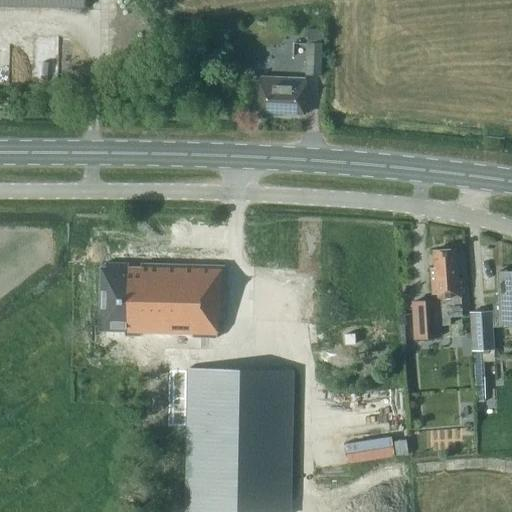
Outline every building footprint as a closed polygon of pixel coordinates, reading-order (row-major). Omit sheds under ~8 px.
[(0,0),(0,7),(85,11),(85,0),(0,0)] [(305,76),(320,77),(322,45),(306,44),(305,76)] [(257,113),(304,115),(305,78),(258,77),(257,113)] [(459,293),(462,292),(462,279),(458,279),(456,249),(433,251),(434,269),(429,269),(431,295),(434,295),(435,301),(412,303),(414,339),(438,337),(437,326),(448,325),(447,314),(461,313),(459,293)] [(223,307),(224,267),(105,264),(105,268),(101,268),(99,331),(124,331),(124,336),(217,338),(218,307),(223,307)] [(491,298),(491,312),(491,316),(492,316),(500,316),(500,326),(511,325),(511,271),(499,272),(500,298),(491,298)] [(492,316),(491,316),(491,312),(470,313),(471,351),(481,350),(494,349),(492,316)] [(345,335),(345,346),(356,345),(355,335),(345,335)] [(483,362),(482,362),(481,350),(471,351),(473,379),(484,378),(483,362)] [(188,370),(185,511),(288,511),(292,372),(188,370)] [(164,372),(163,396),(185,397),(186,372),(164,372)] [(475,402),(483,402),(483,384),(474,384),(475,402)]
